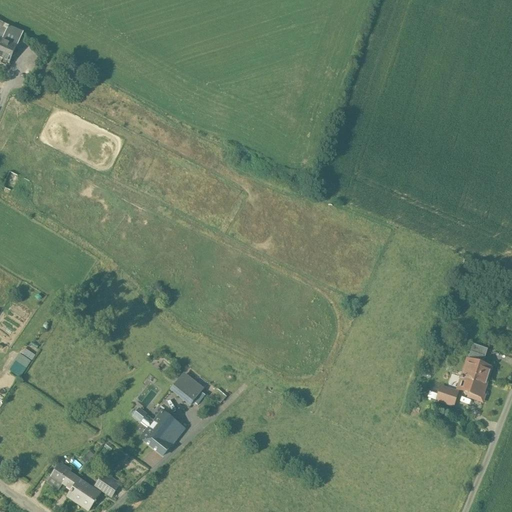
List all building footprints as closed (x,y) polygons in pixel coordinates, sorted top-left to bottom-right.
[(7,28),(0,25),(0,41),(17,48),(19,40),(4,34),(7,28)] [(10,30),(7,28),(4,34),(19,40),(20,38),(21,35),(10,30)] [(17,48),(0,41),(0,61),(9,66),(17,48)] [(478,275),(461,267),(456,280),(470,287),(469,288),(471,289),(478,275)] [(166,298),(157,290),(154,294),(163,302),(166,298)] [(488,350),(473,345),(468,361),(481,366),(484,358),(485,358),(488,350)] [(34,357),(24,350),(20,356),(30,363),(34,357)] [(20,356),(17,355),(5,372),(7,373),(19,381),(30,363),(20,356)] [(481,366),(468,361),(462,378),(459,377),(459,379),(462,380),(458,390),(471,394),(470,396),(480,399),(487,380),(487,381),(491,369),(481,366)] [(19,381),(7,373),(1,383),(13,391),(19,381)] [(202,391),(184,376),(172,391),(190,406),(202,391)] [(13,391),(1,383),(0,384),(0,400),(5,403),(13,391)] [(441,390),(437,402),(453,407),(457,396),(441,390)] [(147,416),(139,410),(133,417),(141,423),(146,416),(147,416)] [(184,430),(162,413),(154,422),(149,429),(141,439),(163,457),(184,430)] [(154,422),(146,416),(141,423),(149,429),(154,422)] [(99,495),(80,483),(80,482),(70,475),(69,475),(58,468),(50,480),(62,487),(63,486),(66,488),(68,486),(74,490),(72,492),(71,491),(67,497),(79,505),(79,504),(88,510),(88,511),(89,511),(99,495)] [(119,487),(102,476),(95,488),(111,499),(119,487)]
